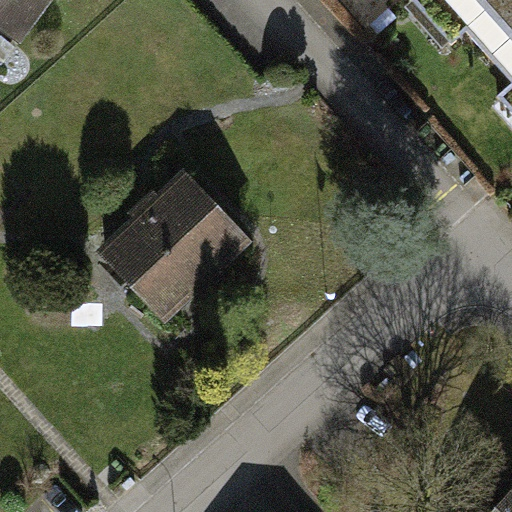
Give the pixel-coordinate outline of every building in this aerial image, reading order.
[(49,0),(0,0),(0,19),(7,9),(30,26),(49,0)] [(414,0),(436,0),(488,57),(511,35),(511,0),(410,0),(413,2),(414,0)] [(511,35),(488,57),(511,84),(511,35)] [(106,254),(162,315),(243,240),(186,179),(106,254)] [(511,511),(511,494),(495,511),(511,511)]
